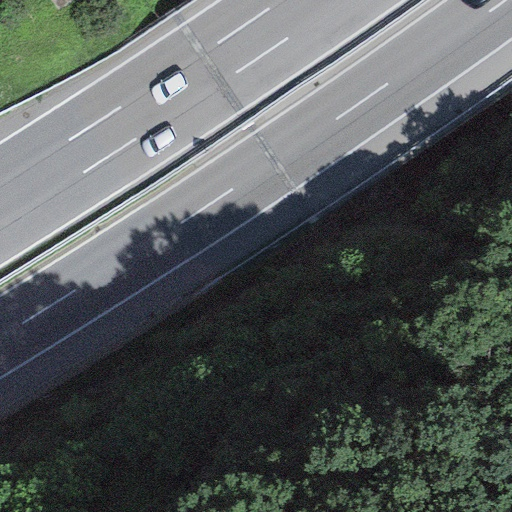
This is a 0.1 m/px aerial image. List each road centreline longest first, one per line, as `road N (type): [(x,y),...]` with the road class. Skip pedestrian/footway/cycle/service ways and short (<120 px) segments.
road 1 (motorway): [(0,336),(273,162),(505,0)]
road 2 (motorway): [(313,0),(0,204)]
